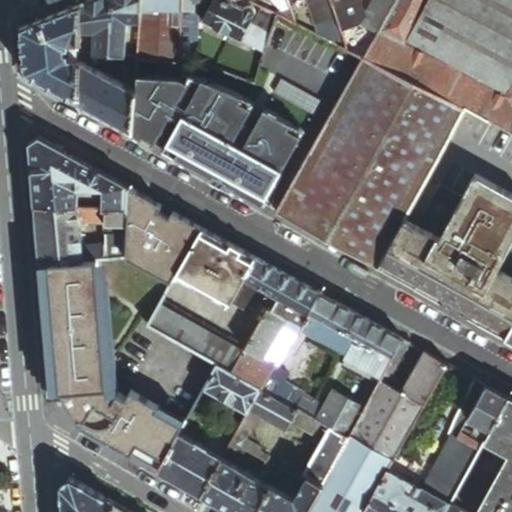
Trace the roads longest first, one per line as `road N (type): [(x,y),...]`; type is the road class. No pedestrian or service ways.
road 1 (residential): [(511,371),(0,86)]
road 2 (residential): [(0,149),(23,423)]
road 3 (residential): [(178,511),(23,423)]
